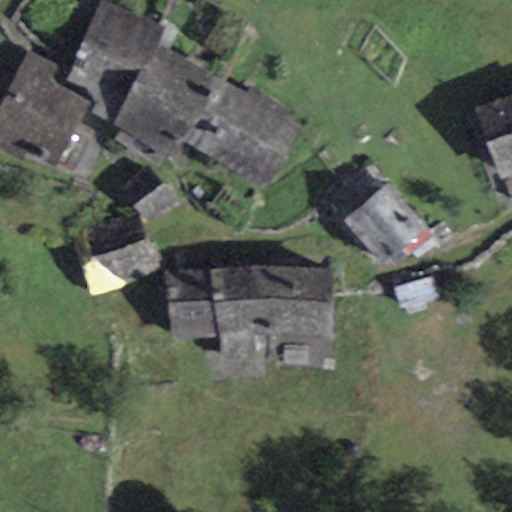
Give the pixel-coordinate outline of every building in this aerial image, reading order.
[(180,30),(100,2),(66,65),(111,117),(170,152),(184,142),(265,185),(297,123),(171,47),(180,30)] [(57,61),(20,53),(0,90),(0,137),(58,167),(92,100),(48,77),(57,61)] [(511,104),(502,108),(511,134),(511,104)] [(150,162),(119,187),(148,222),(179,197),(150,162)] [(424,225),(380,178),(336,218),(380,265),(424,225)] [(137,213),(68,237),(91,297),(159,271),(137,213)] [(331,265),(170,267),(171,336),(332,334),(331,265)]
